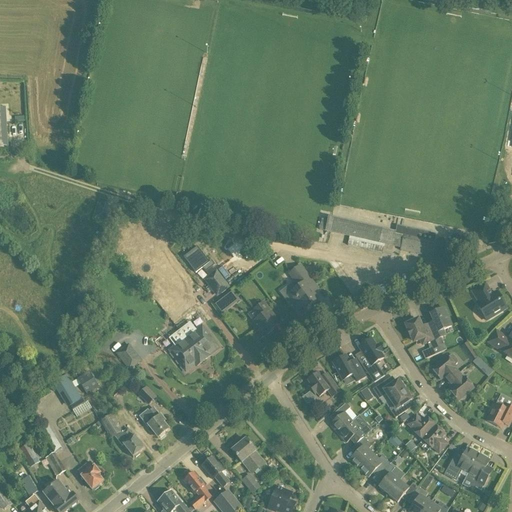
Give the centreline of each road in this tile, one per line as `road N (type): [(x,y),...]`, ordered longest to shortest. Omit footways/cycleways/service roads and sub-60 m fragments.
road 1 (residential): [(107,511),(268,378)]
road 2 (residential): [(511,450),(447,414),(376,312)]
road 3 (residential): [(376,312),(491,259)]
road 4 (residential): [(268,378),(376,312)]
